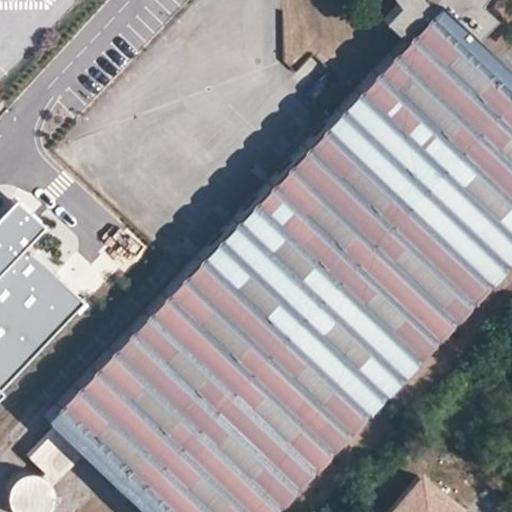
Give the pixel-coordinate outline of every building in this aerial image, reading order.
[(403,40),(44,411),(56,424),(83,449),(147,511),(260,511),(511,250),(511,71),(478,38),(495,19),(479,4),(481,0),(394,0),(399,5),(384,21),(403,40)] [(0,363),(68,291),(15,242),(34,220),(2,190),(0,191),(0,363)] [(42,469),(38,473),(43,478),(46,482),(47,486),(83,449),(56,424),(27,454),(42,469)] [(416,466),(375,511),(458,511),(463,507),(416,466)] [(13,474),(9,478),(5,484),(4,490),(4,496),(6,502),(10,507),(15,511),(17,511),(34,511),(39,509),(44,505),(47,499),(48,493),(47,486),(46,482),(43,478),(38,473),(32,471),(25,470),(19,471),(13,474)]
